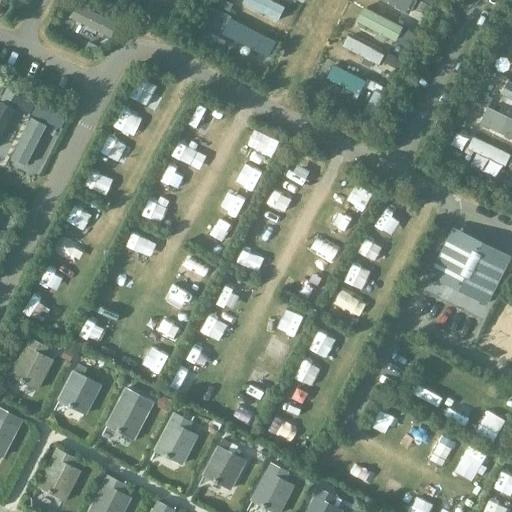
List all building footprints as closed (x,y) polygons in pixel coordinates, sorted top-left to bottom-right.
[(283,7),(268,0),(241,0),(240,2),(276,20),(283,7)] [(415,0),(414,0),(380,0),(407,14),(415,0)] [(116,24),(75,3),(68,16),(109,37),(116,24)] [(400,27),(363,6),(355,20),(393,41),(400,27)] [(265,32),(230,14),(223,27),(258,45),(265,32)] [(383,54),(346,35),(341,47),(377,65),(383,54)] [(364,81),(332,65),(326,77),(357,93),(364,81)] [(511,84),(506,81),(501,93),(511,98),(511,84)] [(0,135),(13,109),(0,102),(0,135)] [(511,119),(486,106),(478,122),(511,138),(511,119)] [(44,124),(31,117),(10,157),(24,165),(44,124)] [(510,156),(472,137),(466,149),(504,167),(510,156)] [(503,255),(459,232),(435,279),(480,301),(503,255)] [(25,346),(9,376),(38,391),(53,361),(35,351),(39,344),(29,339),(25,346)] [(72,370),(57,401),(85,416),(101,386),(83,376),(86,368),(77,364),(73,371),(72,370)] [(120,396),(105,426),(134,441),(150,411),(131,400),(135,393),(126,389),(121,396),(120,396)] [(0,456),(1,457),(17,427),(0,418),(4,411),(0,408),(0,456)] [(172,413),(153,451),(182,466),(198,436),(189,431),(192,422),(172,413)] [(217,445),(201,476),(230,490),(246,461),(228,451),(232,443),(222,439),(218,446),(217,445)] [(52,457),(36,487),(64,502),(81,471),(63,462),(66,454),(57,450),(53,457),(52,457)] [(265,471),(250,501),(271,511),(280,511),(294,486),(276,475),(280,468),(270,464),(266,471),(265,471)] [(102,483),(86,511),(123,511),(131,498),(113,488),(116,481),(107,476),(102,483)] [(314,495),(304,511),(341,511),(342,510),(324,500),(328,493),(319,489),(315,496),(314,495)] [(152,508),(150,511),(163,511),(166,507),(157,502),(153,509),(152,508)]
